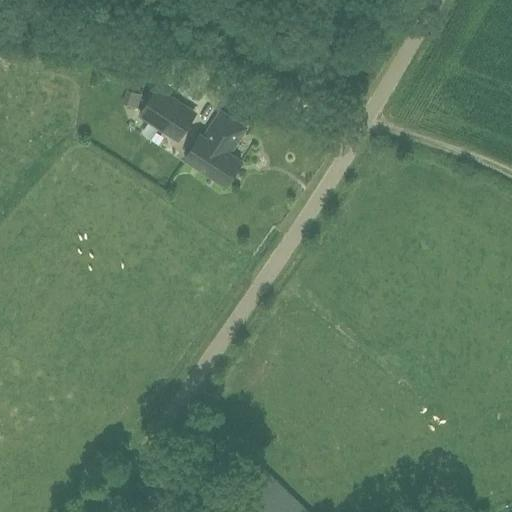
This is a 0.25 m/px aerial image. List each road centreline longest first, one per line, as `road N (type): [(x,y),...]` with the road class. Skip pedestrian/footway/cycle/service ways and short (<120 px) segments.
road 1 (unclassified): [(103,511),(360,129),(435,0)]
road 2 (track): [(0,5),(360,129)]
road 3 (track): [(511,182),(366,117)]
